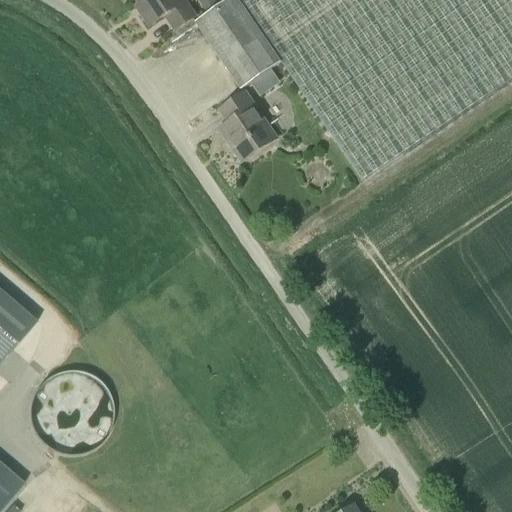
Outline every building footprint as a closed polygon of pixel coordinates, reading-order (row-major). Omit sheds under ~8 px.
[(196,19),(182,0),(135,0),(144,13),(141,15),(150,29),(166,18),(176,32),(196,19)] [(511,0),(231,0),(195,24),(241,92),(281,64),(362,183),(511,81),(511,0)] [(218,6),(213,0),(199,0),(198,1),(206,14),(218,6)] [(243,165),(277,141),(245,95),(220,112),(229,125),(223,129),(229,138),(226,140),(243,165)] [(36,325),(0,294),(0,366),(21,342),(36,325)] [(105,379),(50,378),(49,441),(103,442),(105,379)] [(0,511),(23,487),(0,467),(0,511)]
